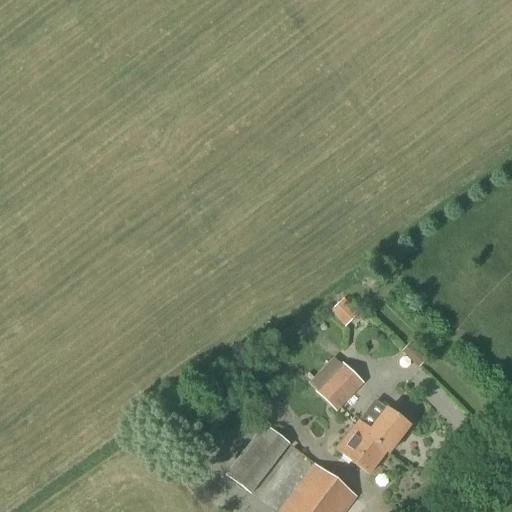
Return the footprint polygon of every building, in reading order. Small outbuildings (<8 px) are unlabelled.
[(344,329),(358,315),(342,300),(328,313),(344,329)] [(339,366),(332,359),(308,384),(316,391),(313,394),(335,414),(362,384),(341,364),(339,366)] [(373,401),(357,423),(335,453),(368,477),(384,455),(387,457),(387,455),(408,427),(385,410),(373,401)] [(249,497),(288,445),(263,425),(224,477),(249,497)] [(159,464),(170,456),(162,445),(151,453),(159,464)] [(345,511),(355,499),(313,465),(277,511),(345,511)]
